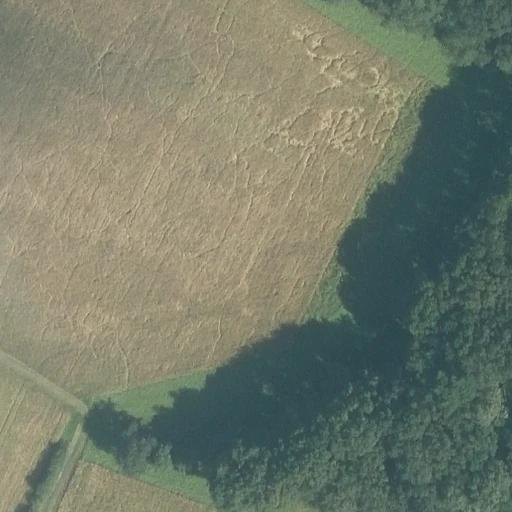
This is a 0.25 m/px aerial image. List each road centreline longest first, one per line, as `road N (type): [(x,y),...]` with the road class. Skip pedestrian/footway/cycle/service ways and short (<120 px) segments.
road 1 (track): [(249,441),(301,419),(356,376),(411,350),(511,342)]
road 2 (track): [(73,418),(249,441),(347,481)]
